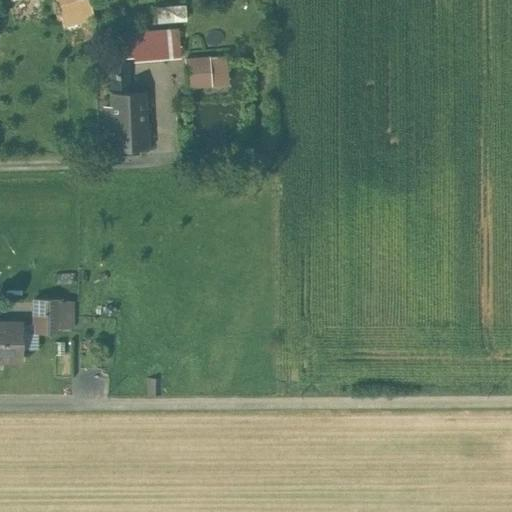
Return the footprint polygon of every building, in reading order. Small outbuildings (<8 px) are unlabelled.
[(74,0),(72,0),(57,4),(61,21),(79,16),(74,0)] [(89,0),(74,0),(79,16),(80,19),(93,15),(89,0)] [(134,33),(119,34),(121,57),(135,56),(134,40),(135,39),(134,33)] [(178,36),(156,38),(157,58),(180,56),(178,36)] [(135,39),(134,40),(135,56),(135,59),(157,58),(156,38),(135,39)] [(186,59),(185,59),(187,86),(212,85),(211,73),(226,72),(225,56),(186,59)] [(127,64),(111,65),(112,92),(128,92),(127,64)] [(112,92),(111,92),(111,114),(112,114),(113,130),(109,130),(110,149),(148,148),(147,128),(144,129),(143,91),(128,92),(112,92)] [(58,299),(34,299),(34,313),(58,314),(58,299)] [(58,314),(34,313),(34,332),(58,332),(58,314)] [(20,325),(0,324),(0,357),(2,358),(2,360),(21,360),(22,323),(20,323),(20,325)]
